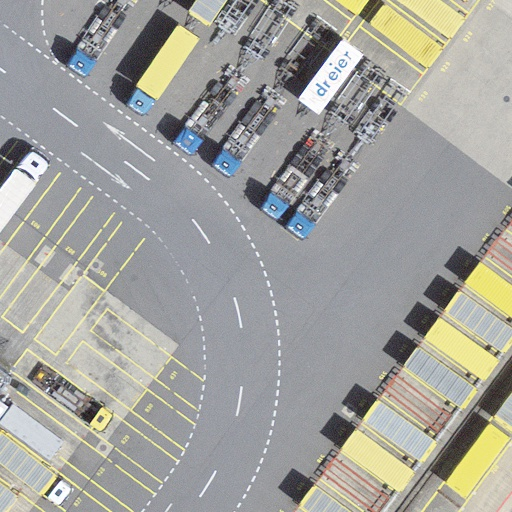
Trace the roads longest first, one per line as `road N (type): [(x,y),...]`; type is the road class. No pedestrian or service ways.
road 1 (unclassified): [(189,511),(221,463),(238,412),(244,374),(231,282),(192,217),(147,175),(0,68)]
road 2 (unknown): [(212,245),(316,245),(371,223),(427,174),(511,60)]
